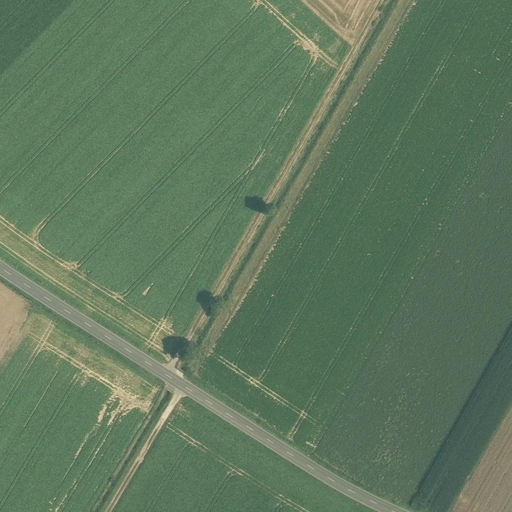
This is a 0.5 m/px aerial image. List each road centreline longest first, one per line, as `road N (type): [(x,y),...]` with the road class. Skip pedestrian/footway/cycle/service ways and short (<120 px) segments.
road 1 (secondary): [(392,511),(0,269)]
road 2 (track): [(308,0),(357,44),(166,376)]
road 3 (track): [(108,511),(183,386)]
